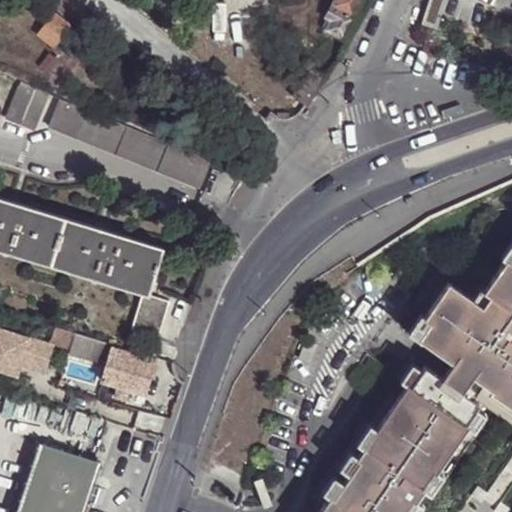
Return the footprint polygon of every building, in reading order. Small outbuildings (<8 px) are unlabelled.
[(335,24),(330,34),(344,40),(364,0),(337,0),(327,20),(335,24)] [(322,30),(330,34),(335,24),(327,20),(322,30)] [(55,24),(38,45),(54,57),(72,36),(55,24)] [(291,97),(305,106),(324,82),(310,71),(291,97)] [(51,94),(22,82),(9,118),(37,130),(51,94)] [(208,160),(62,99),(50,128),(198,187),(208,160)] [(0,250),(142,294),(148,296),(163,248),(0,196),(0,250)] [(511,241),(500,258),(504,261),(505,259),(511,263),(511,261),(511,241)] [(511,511),(511,261),(511,263),(505,259),(504,261),(484,290),(482,292),(488,296),(481,306),(471,300),(447,283),(424,317),(422,319),(428,323),(417,339),(452,363),(441,379),(423,366),(421,370),(410,386),(407,383),(405,385),(375,429),(374,431),(377,433),(366,449),(363,447),(361,449),(356,456),(355,458),(358,460),(347,475),(342,482),(332,498),(329,495),(327,498),(317,511),(406,511),(415,500),(422,491),(423,489),(420,487),(432,471),(434,473),(436,471),(466,428),(467,426),(464,424),(475,408),(478,404),(471,399),(461,393),(472,377),(482,384),(494,392),(492,394),(511,407),(511,511)] [(480,287),(471,300),(481,306),(488,296),(482,292),(484,290),(480,287)] [(170,303),(148,296),(142,294),(131,332),(159,340),(170,303)] [(185,307),(170,303),(159,340),(173,345),(185,307)] [(407,332),(417,339),(428,323),(422,319),(424,317),(419,314),(407,332)] [(29,360),(27,365),(44,370),(53,343),(51,343),(0,326),(0,368),(16,373),(19,362),(21,357),(29,360)] [(53,343),(69,349),(75,333),(56,327),(51,343),(53,343)] [(101,364),(108,343),(75,333),(69,349),(68,354),(101,364)] [(116,385),(129,389),(146,395),(157,360),(112,348),(102,381),(116,385)] [(399,381),(405,385),(407,383),(410,386),(421,370),(411,363),(399,381)] [(472,377),(461,393),(471,399),(482,384),(472,377)] [(126,397),(129,389),(116,385),(114,395),(126,397)] [(475,408),(464,424),(467,426),(466,428),(473,433),(485,415),(475,408)] [(369,424),(354,444),(361,449),(363,447),(366,449),(377,433),(374,431),(375,429),(369,424)] [(39,440),(15,511),(83,511),(100,461),(39,440)] [(349,451),(337,468),(347,475),(358,460),(355,458),(356,456),(349,451)] [(423,489),(422,491),(429,495),(443,475),(436,471),(434,473),(432,471),(420,487),(423,489)] [(332,475),(321,493),(327,498),(329,495),(332,498),(342,482),(332,475)] [(415,500),(406,511),(417,511),(422,505),(415,500)]
